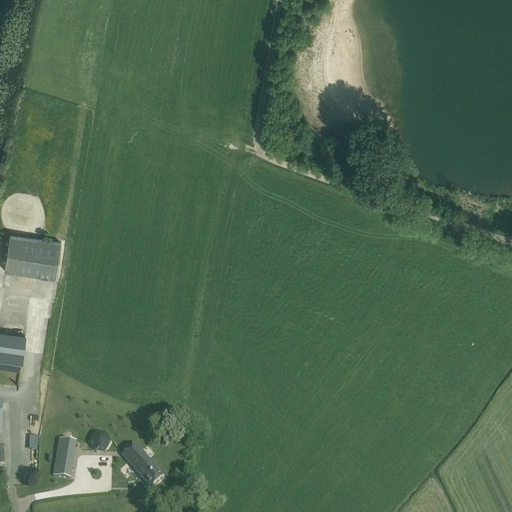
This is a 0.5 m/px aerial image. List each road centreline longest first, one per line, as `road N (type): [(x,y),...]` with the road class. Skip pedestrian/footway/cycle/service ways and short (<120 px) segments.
road 1 (track): [(276,0),(257,120),(265,157),(511,245)]
road 2 (track): [(357,0),(379,32),(384,108),(395,141),(376,197)]
